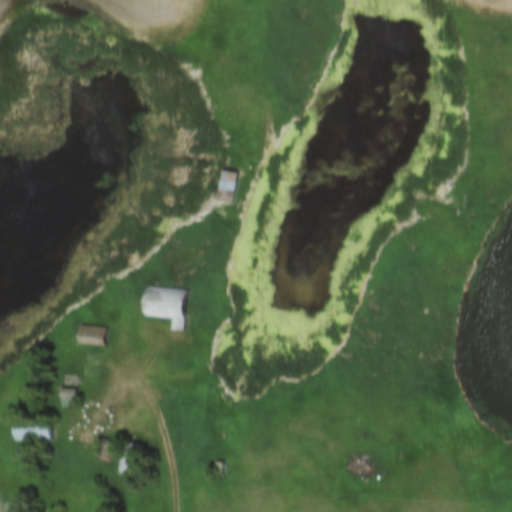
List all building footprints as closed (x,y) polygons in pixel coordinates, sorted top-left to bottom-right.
[(238,172),(221,170),(218,202),(235,204),(238,172)] [(185,331),(187,290),(145,287),(143,317),(173,319),(172,330),(185,331)] [(105,347),(107,328),(79,325),(77,344),(105,347)] [(77,408),(77,385),(60,385),(60,408),(77,408)] [(13,441),(53,441),(53,423),(13,423),(13,441)] [(100,462),(112,462),(113,441),(101,440),(100,462)] [(141,444),(120,443),(120,475),(140,476),(141,444)]
